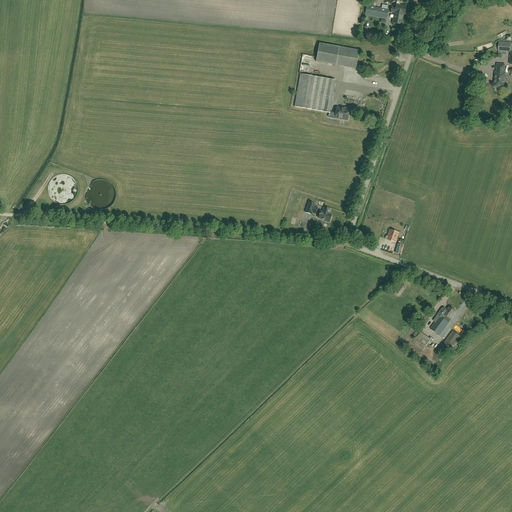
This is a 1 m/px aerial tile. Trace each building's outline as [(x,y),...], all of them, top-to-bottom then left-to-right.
[(401,25),(403,14),(404,14),(406,7),(399,6),(400,3),(401,3),(401,2),(397,1),(396,4),(395,8),(391,7),(390,12),(394,13),(392,23),(401,25)] [(365,15),(386,20),(388,10),(367,6),(365,15)] [(510,43),(499,42),(498,50),(509,51),(510,43)] [(316,62),(335,66),(356,69),(359,51),(319,44),(316,62)] [(505,83),(504,82),(504,74),(503,74),(504,66),(497,65),(497,73),(495,73),(494,86),(499,87),(500,88),(502,88),(503,87),(504,86),(505,83)] [(335,81),(300,75),(295,107),(329,113),(330,114),(330,111),(335,81)] [(329,117),(335,118),(347,121),(349,110),(349,109),(349,108),(345,108),(344,109),(337,107),(336,112),(330,111),(330,114),(329,113),(329,117)] [(78,192),(78,189),(78,188),(78,186),(77,183),(75,181),(74,179),(73,178),(71,176),(68,175),(66,175),(63,174),(62,174),(59,175),(57,176),(55,177),(53,179),(51,181),(50,182),(49,184),(48,187),(48,189),(48,191),(49,193),(50,196),(51,198),(53,200),(55,202),(57,203),(58,203),(61,204),(63,204),(66,204),(68,203),(69,203),(72,202),(74,200),(75,198),(77,196),(77,195),(78,192)] [(115,197),(116,195),(115,192),(115,191),(114,188),(113,186),(111,184),(109,183),(107,181),(105,180),(103,180),(101,180),(99,180),(97,180),(94,181),(92,183),(90,184),(88,186),(88,187),(87,190),(86,192),(86,195),(86,196),(86,199),(87,201),(88,203),(90,205),(91,206),(93,208),(96,209),(98,210),(101,210),(103,210),(106,209),(108,208),(109,207),(111,205),(113,203),(114,201),(115,199),(115,197)] [(318,208),(314,207),(315,204),(309,202),(305,213),(311,215),(312,213),(316,214),(318,208)] [(330,222),(332,215),(329,214),(330,210),(324,208),(322,212),(320,211),(318,218),(325,221),(328,223),(329,222),(330,222)] [(395,243),(398,233),(389,230),(386,239),(395,243)] [(400,240),(399,244),(397,244),(395,253),(401,254),(404,241),(400,240)] [(399,296),(406,286),(400,282),(393,292),(399,296)] [(439,336),(449,323),(446,321),(449,318),(450,319),(455,312),(455,311),(455,310),(455,309),(452,307),(451,307),(450,308),(450,307),(448,310),(444,307),(443,309),(443,308),(438,315),(433,321),(435,322),(430,329),(439,336)] [(423,350),(431,340),(417,330),(413,335),(417,338),(413,343),(423,350)] [(450,351),(460,337),(453,331),(442,345),(450,351)]
